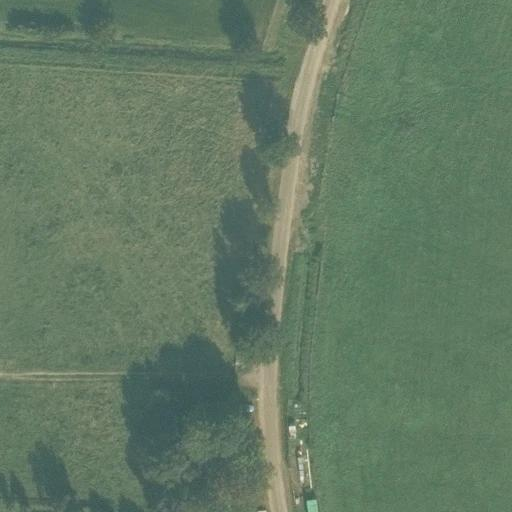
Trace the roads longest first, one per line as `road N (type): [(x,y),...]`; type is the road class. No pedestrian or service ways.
road 1 (unclassified): [(279,511),(268,378),(289,171),(302,91),(332,0)]
road 2 (track): [(0,377),(268,378)]
